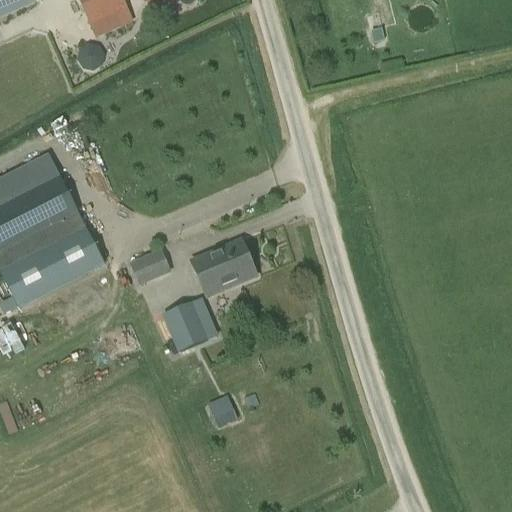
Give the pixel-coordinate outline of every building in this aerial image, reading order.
[(0,0),(0,17),(36,2),(34,0),(0,0)] [(121,0),(79,0),(90,24),(125,8),(121,0)] [(147,0),(151,8),(170,0),(178,0),(180,4),(185,7),(190,7),(194,3),(194,0),(147,0)] [(382,30),(371,32),(373,44),(384,42),(382,30)] [(98,48),(88,46),(78,52),(77,62),(83,71),(93,73),(102,67),(104,57),(98,48)] [(0,190),(0,276),(17,310),(104,266),(52,165),(0,190)] [(190,264),(205,299),(255,278),(240,242),(190,264)] [(139,286),(169,274),(161,254),(130,267),(139,286)] [(192,305),(162,317),(178,355),(208,343),(192,305)] [(0,328),(0,352),(2,357),(33,347),(23,320),(0,328)] [(228,395),(208,404),(218,427),(239,419),(228,395)]
